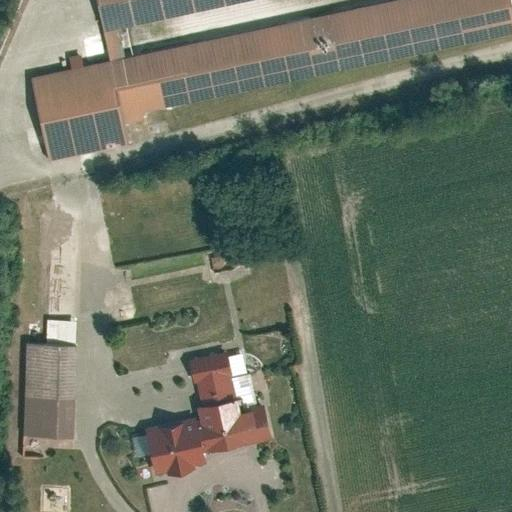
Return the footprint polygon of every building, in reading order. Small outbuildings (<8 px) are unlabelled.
[(511,0),(387,0),(37,76),(54,155),(135,137),(130,115),(511,32),(511,0)] [(101,0),(108,30),(244,0),(101,0)] [(87,233),(55,231),(51,314),(83,315),(87,233)] [(83,341),(43,340),(40,430),(80,431),(83,341)] [(231,350),(196,359),(207,404),(242,396),(231,350)] [(251,407),(248,394),(242,396),(207,404),(204,405),(206,413),(214,446),(279,431),(272,402),(251,407)] [(206,413),(155,425),(165,468),(216,456),(214,446),(206,413)]
